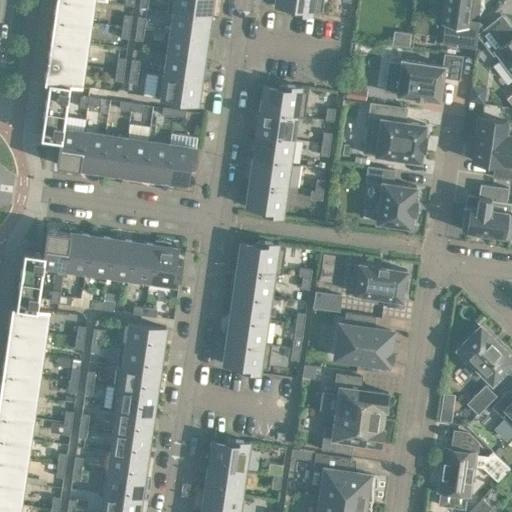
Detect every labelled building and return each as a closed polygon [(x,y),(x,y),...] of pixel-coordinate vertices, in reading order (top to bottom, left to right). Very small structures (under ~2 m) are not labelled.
[(55,0),(53,15),(89,21),(92,0),(55,0)] [(168,0),(167,10),(209,16),(211,0),(168,0)] [(312,0),(275,0),(274,4),(291,7),(291,11),(311,14),(312,0)] [(478,21),(466,19),(468,0),(444,0),(442,21),(444,21),(441,43),(474,48),(478,21)] [(172,12),(169,32),(206,38),(209,16),(167,10),(166,11),(172,12)] [(123,14),(122,25),(129,27),(131,15),(123,14)] [(53,15),(50,37),(86,42),(89,21),(53,15)] [(511,72),(511,29),(500,15),(477,34),(492,53),(495,51),(511,72)] [(137,16),(135,27),(143,29),(145,17),(137,16)] [(129,27),(122,25),(120,37),(128,38),(129,27)] [(143,29),(135,27),(134,39),(142,40),(143,29)] [(169,32),(166,54),(203,59),(206,38),(169,32)] [(50,37),(47,58),(83,63),(86,42),(50,37)] [(442,64),(403,59),(403,58),(400,58),(400,60),(400,63),(396,62),(394,78),(398,79),(396,92),(395,94),(398,95),(398,94),(411,96),(411,98),(423,100),(423,98),(437,100),(439,101),(440,98),(439,98),(442,77),(458,79),(461,56),(443,53),(442,64)] [(157,73),(157,74),(200,80),(203,59),(166,54),(163,74),(157,73)] [(117,57),(115,68),(123,69),(125,58),(117,57)] [(48,81),(69,84),(80,86),(83,63),(47,58),(43,81),(48,81)] [(131,59),(129,70),(137,71),(139,60),(131,59)] [(123,69),(115,68),(114,80),(122,81),(123,69)] [(137,71),(129,70),(128,82),(135,83),(137,71)] [(200,80),(157,74),(154,97),(197,103),(200,80)] [(48,81),(44,110),(65,113),(69,84),(48,81)] [(263,84),(259,109),(304,116),(307,91),(300,90),(300,86),(280,83),(280,87),(263,84)] [(347,86),(346,96),(365,99),(366,89),(347,86)] [(87,103),(88,95),(80,94),(78,106),(86,107),(87,103)] [(100,97),(88,95),(87,103),(99,105),(100,97)] [(118,108),(130,109),(131,102),(119,100),(118,108)] [(131,102),(130,109),(141,111),(142,103),(131,102)] [(425,135),(423,134),(425,123),(403,120),(405,107),(370,102),(363,151),(419,160),(421,149),(423,149),(425,135)] [(161,114),(173,116),(174,108),(162,106),(161,114)] [(325,119),(333,120),(334,108),(326,107),(325,119)] [(174,108),(173,116),(184,118),(185,110),(174,108)] [(259,109),(256,133),(292,138),(296,116),(304,117),(304,116),(259,109)] [(40,136),(59,139),(60,139),(62,127),(65,113),(44,110),(40,136)] [(494,163),(492,176),(511,178),(511,134),(504,133),(506,120),(479,116),(472,160),(494,163)] [(55,164),(78,167),(83,130),(62,127),(60,139),(59,139),(55,164)] [(78,167),(99,170),(104,133),(83,130),(78,167)] [(323,131),(321,143),(329,144),(331,132),(323,131)] [(99,170),(120,173),(126,136),(104,133),(99,170)] [(256,133),(252,157),(289,162),(292,138),(256,133)] [(120,173),(142,176),(147,139),(126,136),(120,173)] [(142,176),(163,179),(169,143),(147,139),(142,176)] [(169,143),(163,179),(186,183),(188,166),(192,166),(195,146),(169,143)] [(329,144),(321,143),(319,154),(327,155),(329,144)] [(252,157),(249,181),(286,186),(289,162),(252,157)] [(393,169),(368,165),(365,180),(381,182),(376,219),(375,221),(377,221),(408,225),(409,226),(410,224),(409,224),(411,212),(412,213),(414,213),(414,212),(416,200),(416,201),(416,199),(415,199),(413,199),(415,187),(415,186),(414,185),(414,186),(391,182),(393,169)] [(316,178),(314,190),(322,191),(324,179),(316,178)] [(286,186),(249,181),(245,205),(262,208),(262,212),(281,215),(286,186)] [(461,226),(461,229),(463,229),(464,229),(473,230),(473,231),(483,232),(487,232),(506,235),(508,236),(509,233),(508,233),(511,214),(511,213),(511,211),(510,211),(511,202),(505,201),(508,188),(480,183),(478,195),(478,196),(466,194),(464,204),(464,206),(464,207),(461,226)] [(322,191),(314,190),(310,189),(309,197),(321,199),(322,191)] [(46,227),(42,253),(43,253),(42,264),(63,267),(68,231),(46,227)] [(90,234),(68,231),(63,267),(84,271),(90,234)] [(111,237),(90,234),(84,271),(106,274),(111,237)] [(133,240),(111,237),(106,274),(127,277),(133,240)] [(154,243),(133,240),(127,277),(148,280),(154,243)] [(240,241),(236,266),(281,273),(285,248),(277,246),(277,242),(257,240),(257,244),(240,241)] [(176,246),(154,243),(148,280),(175,284),(178,264),(174,263),(176,246)] [(23,250),(19,276),(40,279),(42,264),(43,253),(42,253),(23,250)] [(332,278),(336,252),(325,251),(321,276),(332,278)] [(360,262),(358,262),(358,264),(354,290),(354,292),(356,293),(356,292),(360,293),(359,298),(375,301),(376,295),(399,299),(402,299),(402,297),(401,297),(402,291),(403,291),(405,277),(404,277),(405,271),(406,271),(406,269),(404,269),(360,263),(360,262)] [(236,266),(233,290),(270,295),(273,272),(281,274),(281,273),(236,266)] [(302,275),(302,276),(310,277),(311,269),(299,267),(298,275),(302,275)] [(19,276),(15,304),(36,307),(40,279),(19,276)] [(310,277),(302,276),(300,287),(308,288),(310,277)] [(52,289),(50,301),(58,302),(59,294),(59,290),(52,289)] [(233,290),(230,314),(266,319),(270,295),(233,290)] [(340,295),(315,291),(313,306),(338,309),(340,295)] [(59,294),(58,302),(70,304),(71,296),(59,294)] [(89,307),(101,308),(102,300),(91,299),(89,307)] [(102,300),(101,308),(112,310),(114,302),(102,300)] [(11,304),(8,326),(44,331),(47,309),(36,307),(15,304),(11,304)] [(132,313),(143,314),(145,307),(133,305),(132,313)] [(165,317),(173,319),(175,306),(167,305),(165,317)] [(145,307),(143,314),(155,316),(156,308),(145,307)] [(374,316),(345,311),(343,323),(339,323),(335,355),(386,363),(387,360),(392,361),(394,349),(388,348),(391,330),(373,328),(374,316)] [(296,312),(295,323),(303,324),(304,313),(296,312)] [(230,314),(226,337),(271,344),(271,343),(263,341),(266,319),(230,314)] [(119,342),(119,343),(162,349),(165,327),(128,321),(125,343),(119,342)] [(303,324),(295,323),(293,335),(301,336),(303,324)] [(77,324),(75,336),(83,337),(85,326),(77,324)] [(511,359),(511,356),(493,338),(479,325),(457,347),(469,359),(465,363),(476,373),(479,369),(491,381),(511,359)] [(8,326),(5,348),(41,353),(44,331),(8,326)] [(93,327),(91,339),(99,340),(101,329),(93,327)] [(83,337),(75,336),(74,348),(82,349),(83,337)] [(271,344),(226,337),(222,362),(239,364),(239,369),(259,371),(259,367),(267,369),(271,344)] [(99,340),(91,339),(90,350),(98,352),(99,340)] [(119,343),(116,364),(159,370),(162,349),(119,343)] [(290,359),(298,360),(299,348),(291,347),(290,359)] [(5,348),(2,369),(38,374),(41,353),(5,348)] [(303,363),(302,375),(313,376),(314,365),(303,363)] [(113,385),(113,386),(156,392),(159,370),(116,364),(116,365),(122,366),(119,385),(113,385)] [(71,367),(69,379),(77,380),(79,368),(71,367)] [(2,369),(0,379),(0,390),(35,396),(38,374),(2,369)] [(87,370),(85,382),(93,383),(95,371),(87,370)] [(338,395),(335,411),(381,418),(383,408),(384,408),(385,409),(388,392),(386,392),(360,389),(362,376),(335,372),(332,394),(338,395)] [(77,380),(69,379),(67,390),(75,391),(77,380)] [(93,383),(85,382),(83,393),(91,394),(93,383)] [(467,402),(477,412),(494,395),(484,385),(467,402)] [(113,386),(110,407),(153,413),(156,392),(113,386)] [(508,388),(491,406),(511,426),(511,393),(508,390),(509,389),(508,388)] [(0,390),(0,412),(31,417),(35,396),(0,390)] [(440,406),(439,419),(449,420),(451,408),(440,406)] [(116,409),(113,430),(150,435),(153,413),(110,407),(110,408),(116,409)] [(65,410),(63,421),(71,423),(73,411),(65,410)] [(381,418),(335,411),(333,427),(323,426),(320,448),(351,453),(352,440),(379,444),(380,444),(382,428),(381,428),(380,428),(381,418)] [(0,412),(0,434),(28,438),(31,417),(0,412)] [(80,413),(79,425),(87,426),(88,414),(80,413)] [(71,423),(63,421),(61,433),(69,434),(71,423)] [(87,426),(79,425),(77,436),(85,437),(87,426)] [(113,430),(110,451),(146,456),(150,435),(113,430)] [(452,448),(444,447),(437,490),(468,494),(473,463),(483,465),(497,479),(509,467),(493,452),(488,457),(474,455),(476,441),(467,432),(454,430),(452,448)] [(0,434),(0,455),(25,460),(28,438),(0,434)] [(211,440),(208,465),(244,470),(249,441),(229,438),(228,442),(211,440)] [(305,450),(291,448),(290,457),(304,459),(305,450)] [(101,470),(101,471),(143,477),(146,456),(110,451),(107,471),(101,470)] [(324,468),(320,496),(370,503),(371,500),(372,500),(372,474),(347,471),(349,458),(350,458),(350,457),(315,452),(312,466),(324,468)] [(58,453),(57,464),(65,465),(66,454),(58,453)] [(0,455),(0,477),(22,481),(25,460),(0,455)] [(74,456),(73,467),(81,468),(82,457),(74,456)] [(275,463),(273,474),(281,475),(282,464),(275,463)] [(65,465),(57,464),(55,476),(63,477),(65,465)] [(208,465),(204,488),(241,494),(244,470),(208,465)] [(81,468),(73,467),(71,479),(79,480),(81,468)] [(101,471),(97,493),(140,499),(143,477),(101,471)] [(281,475),(273,474),(271,486),(279,487),(281,475)] [(0,477),(0,499),(19,503),(22,481),(0,477)] [(204,488),(200,511),(238,511),(241,494),(204,488)] [(103,494),(100,511),(138,511),(140,499),(97,493),(97,494),(103,494)] [(52,496),(51,507),(59,508),(60,497),(52,496)] [(370,503),(320,496),(317,511),(368,511),(371,506),(370,506),(370,503)] [(485,511),(491,506),(481,497),(467,511),(485,511)] [(68,498),(66,510),(74,511),(76,500),(68,498)] [(0,499),(0,511),(17,511),(19,503),(0,499)]
